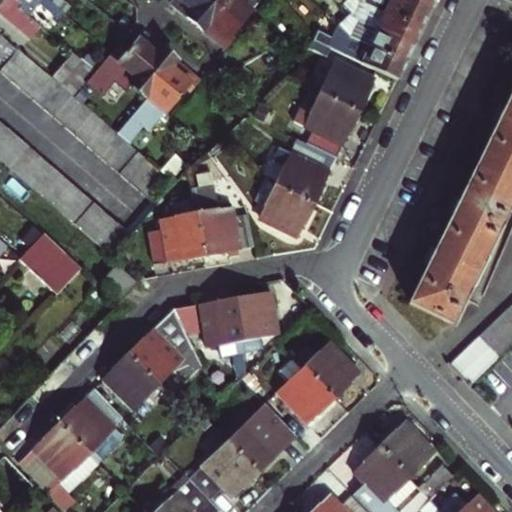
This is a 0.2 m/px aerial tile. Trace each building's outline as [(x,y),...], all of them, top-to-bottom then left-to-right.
[(0,0),(0,15),(25,36),(37,23),(33,19),(20,8),(18,11),(13,7),(18,0),(0,0)] [(18,0),(13,7),(18,11),(20,8),(33,19),(40,10),(62,29),(70,19),(46,0),(18,0)] [(46,0),(70,19),(78,10),(65,0),(46,0)] [(201,0),(170,0),(169,1),(179,9),(203,31),(218,14),(201,0)] [(201,0),(218,14),(227,3),(230,0),(201,0)] [(250,15),(232,0),(230,0),(227,3),(218,14),(203,31),(216,41),(225,50),(230,44),(227,42),(250,15)] [(429,12),(404,0),(366,0),(366,1),(421,27),(425,19),(429,12)] [(404,0),(429,12),(433,3),(434,0),(404,0)] [(417,36),(421,27),(366,1),(357,19),(412,47),(416,37),(417,36)] [(412,47),(357,19),(350,34),(355,37),(405,62),(409,54),(412,47)] [(143,34),(127,52),(161,81),(176,63),(152,42),(143,34)] [(313,42),(339,54),(377,71),(396,80),(401,69),(405,62),(355,37),(348,50),(317,35),(313,42)] [(0,73),(155,206),(176,185),(0,36),(0,73)] [(111,70),(127,52),(122,47),(118,44),(95,72),(85,83),(94,92),(124,87),(127,83),(111,70)] [(161,81),(127,52),(111,70),(127,83),(146,99),(161,81)] [(72,53),(52,77),(74,96),(84,83),(85,83),(95,72),(72,53)] [(372,81),(333,62),(325,78),(322,76),(314,94),(359,115),(368,97),(365,96),(368,90),(372,81)] [(146,99),(164,114),(189,85),(193,88),(198,82),(186,72),(176,63),(161,81),(146,99)] [(84,83),(74,96),(84,104),(94,92),(84,83)] [(450,323),(511,195),(511,93),(499,120),(467,187),(435,253),(410,304),(450,323)] [(305,112),(292,106),(285,120),(316,135),(309,147),(335,160),(342,145),(348,133),(350,133),(359,115),(314,94),(305,112)] [(126,233),(0,123),(0,163),(108,255),(126,233)] [(280,165),(271,184),(316,206),(325,186),(323,185),(329,173),(335,160),(309,147),(303,160),(289,154),(283,166),(280,165)] [(316,206),(271,184),(262,203),(264,205),(257,219),(297,238),(302,228),(304,223),(307,224),(316,206)] [(224,254),(223,252),(235,250),(252,246),(247,217),(233,219),(231,208),(216,211),(215,208),(211,189),(191,192),(193,201),(203,258),(224,254)] [(168,205),(170,219),(157,222),(160,237),(147,240),(152,264),(165,262),(172,261),(179,260),(180,262),(203,258),(193,201),(168,205)] [(43,233),(20,258),(19,259),(39,277),(63,252),(43,233)] [(0,258),(10,248),(0,238),(0,258)] [(39,277),(57,295),(81,269),(63,252),(39,277)] [(112,268),(100,281),(104,283),(122,299),(134,287),(112,268)] [(259,340),(259,338),(274,335),(268,293),(261,294),(253,295),(253,293),(231,297),(239,344),(259,340)] [(204,305),(197,306),(204,347),(218,345),(218,347),(239,344),(231,297),(210,300),(210,304),(204,305)] [(511,305),(450,366),(468,385),(511,342),(511,305)] [(194,306),(172,310),(173,310),(186,336),(199,334),(194,306)] [(140,338),(122,355),(155,388),(164,398),(192,371),(180,359),(192,347),(186,336),(173,310),(155,328),(142,341),(140,338)] [(300,367),(333,401),(347,386),(346,384),(353,378),(357,374),(327,342),(300,367)] [(200,363),(192,347),(180,359),(192,371),(200,363)] [(155,388),(122,355),(106,371),(108,373),(104,377),(99,381),(130,412),(155,388)] [(300,367),(275,391),(305,423),(310,418),(316,413),(318,415),(333,401),(300,367)] [(70,407),(55,422),(87,454),(94,461),(119,436),(109,426),(118,416),(91,389),(82,398),(72,409),(70,407)] [(241,425),(225,440),(257,473),(273,458),(271,456),(281,447),(293,436),(264,406),(242,426),(241,425)] [(94,461),(87,454),(55,422),(38,439),(39,441),(31,449),(34,452),(20,468),(40,489),(56,474),(68,486),(94,461)] [(377,446),(410,481),(425,466),(423,463),(433,453),(405,424),(400,428),(394,434),(392,432),(377,446)] [(241,488),(257,473),(225,440),(186,477),(194,485),(207,499),(220,486),(229,496),(235,490),(239,486),(241,488)] [(366,511),(413,511),(407,505),(399,511),(397,511),(386,499),(393,492),(395,494),(410,481),(377,446),(362,461),(364,463),(359,467),(353,472),(363,483),(351,495),(366,511)] [(17,464),(20,468),(34,452),(31,449),(24,456),(17,464)] [(429,501),(453,478),(442,466),(418,489),(429,501)] [(175,490),(165,500),(163,499),(152,509),(146,504),(142,508),(145,511),(212,511),(216,509),(207,499),(194,485),(182,497),(175,490)] [(366,511),(351,495),(340,506),(329,495),(325,499),(318,506),(317,504),(307,511),(366,511)] [(490,511),(476,497),(466,508),(455,497),(440,511),(439,511),(490,511)] [(420,511),(439,511),(440,511),(429,501),(419,510),(420,511)]
